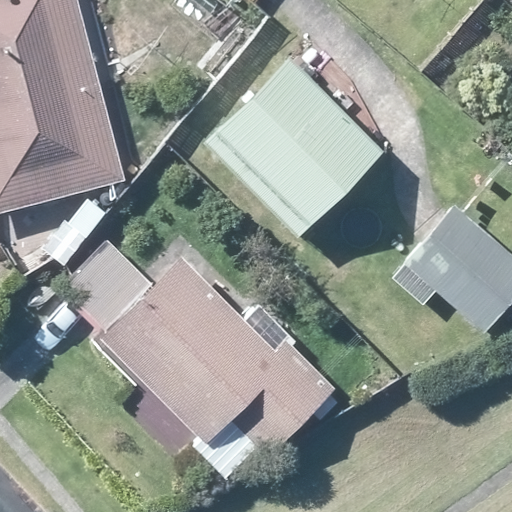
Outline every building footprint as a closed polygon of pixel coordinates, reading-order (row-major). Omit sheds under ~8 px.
[(0,0),(0,211),(126,179),(79,0),(0,0)] [(385,154),(332,101),(293,61),(209,144),(301,236),(304,234),(316,221),(363,175),(385,154)] [(67,262),(107,211),(89,197),(68,223),(66,221),(46,246),(67,262)] [(407,263),(486,331),(511,300),(511,253),(456,206),(449,215),(424,242),(407,263)] [(155,286),(140,271),(109,241),(65,286),(111,331),(104,339),(205,437),(197,445),(228,477),(260,445),(270,454),(312,410),(332,391),(337,387),(290,340),(277,354),(180,260),(155,286)]
